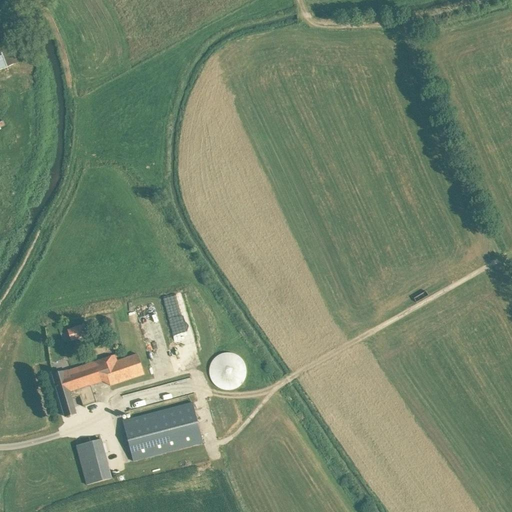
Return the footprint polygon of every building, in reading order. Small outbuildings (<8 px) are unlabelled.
[(0,72),(19,66),(0,14),(0,72)] [(82,324),(65,328),(69,341),(85,336),(82,324)] [(213,360),(211,363),(209,367),(209,372),(209,376),(211,381),(215,385),(219,388),(223,389),(228,390),(232,390),(237,389),(240,386),(243,382),(245,378),(246,375),(246,371),(245,366),(244,363),(242,359),(238,356),(234,354),(229,353),(225,353),(221,354),(216,357),(213,360)] [(110,386),(144,374),(137,354),(117,361),(115,355),(69,371),(63,372),(53,375),(65,417),(76,414),(71,399),(80,396),(83,407),(96,403),(90,385),(103,381),(108,379),(110,386)] [(123,421),(133,462),(203,443),(192,403),(123,421)] [(77,446),(87,485),(112,479),(101,439),(77,446)]
